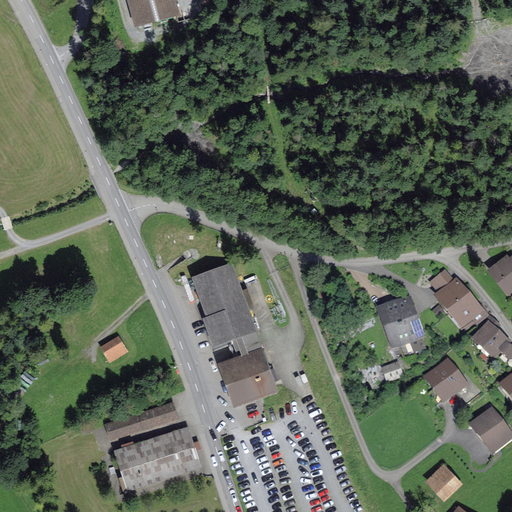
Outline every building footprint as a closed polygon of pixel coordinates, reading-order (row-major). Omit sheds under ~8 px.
[(172,0),(124,0),(134,34),(178,22),(172,0)] [(492,271),(509,292),(511,288),(511,256),(511,255),(492,271)] [(256,331),(248,309),(254,307),(248,290),(242,293),(231,264),(193,278),(207,318),(204,320),(209,333),(214,347),(232,340),(254,332),(256,331)] [(424,295),(434,307),(450,292),(440,281),(424,295)] [(439,328),(464,306),(450,292),(434,307),(426,314),(439,328)] [(480,324),(464,306),(439,328),(455,346),(480,324)] [(383,316),(400,358),(420,349),(403,308),(383,316)] [(220,365),(235,405),(275,391),(254,332),(232,340),(238,359),(220,365)] [(466,360),(487,378),(493,371),(502,378),(508,370),(501,363),(504,359),(488,346),(490,342),(482,335),(471,348),(474,351),(466,360)] [(118,339),(103,348),(110,361),(125,352),(118,339)] [(382,366),(386,382),(404,378),(400,362),(382,366)] [(429,382),(451,407),(474,387),(452,363),(429,382)] [(511,385),(493,402),(511,422),(511,385)] [(107,426),(111,439),(177,417),(172,405),(107,426)] [(466,433),(490,461),(511,442),(511,441),(489,414),(466,433)] [(200,467),(195,451),(201,449),(198,442),(192,444),(187,429),(130,447),(129,444),(121,446),(123,450),(115,452),(124,478),(120,480),(124,491),(128,490),(200,467)] [(421,476),(441,496),(458,479),(439,460),(421,476)]
